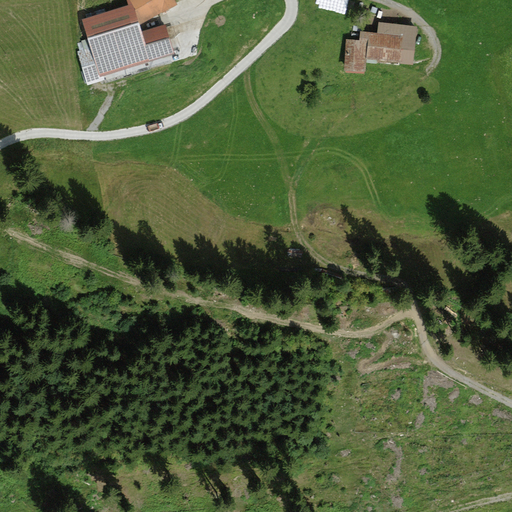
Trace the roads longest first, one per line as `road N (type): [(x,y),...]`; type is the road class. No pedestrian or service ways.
road 1 (track): [(383,0),(423,21),(438,41),(435,65),(410,86),(368,98),(331,121),(300,166),(296,238),(309,254),(412,292),(448,329),(447,373),(470,395),(511,407)]
road 2 (track): [(447,373),(129,288),(0,219)]
